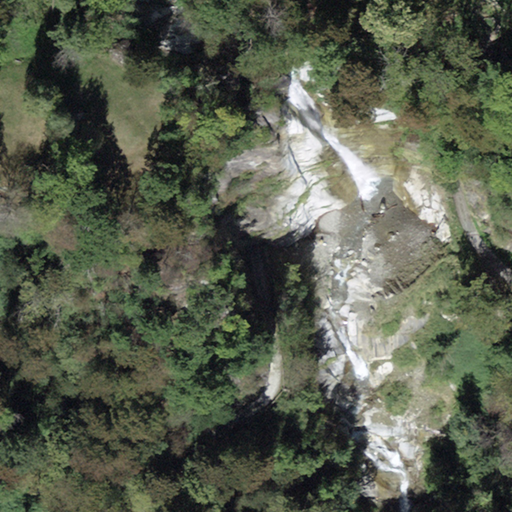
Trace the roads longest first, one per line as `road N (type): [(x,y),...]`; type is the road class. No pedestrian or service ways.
road 1 (track): [(241,209),(273,161),(363,118),(431,146),(511,298)]
road 2 (track): [(241,209),(244,253),(277,377),(267,399),(196,436),(174,485),(126,511)]
